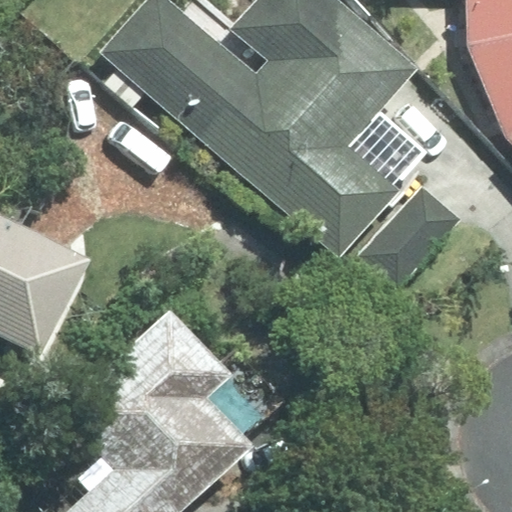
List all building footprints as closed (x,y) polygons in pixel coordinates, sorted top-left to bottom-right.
[(206,43),(147,111),(324,263),(382,196),(333,155),(401,77),(311,0),(242,0),(216,31),(252,62),(242,74),(206,43)] [(511,0),(452,0),(452,51),(493,144),(511,166),(511,0)] [(451,227),(405,190),(349,258),(395,296),(451,227)] [(72,267),(0,230),(0,348),(24,361),(72,267)] [(71,499),(57,511),(169,511),(238,445),(196,403),(216,384),(151,316),(45,419),(99,475),(92,482),(77,466),(57,484),(71,499)]
